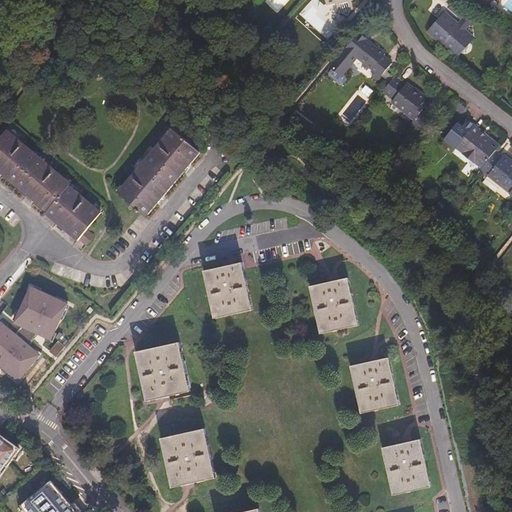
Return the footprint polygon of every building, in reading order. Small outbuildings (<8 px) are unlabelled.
[(328,0),(330,5),(339,3),(341,14),(346,13),(350,18),(354,11),(357,10),(355,0),(328,0)] [(465,8),(456,1),(451,6),(459,14),(465,8)] [(465,8),(459,14),(463,19),(471,26),(481,16),(469,12),(465,8)] [(429,32),(454,55),(472,38),(466,31),(459,23),(448,12),(429,32)] [(463,19),(459,23),(466,31),(471,26),(463,19)] [(361,33),(332,67),(336,69),(339,66),(348,74),(357,63),(360,59),(377,74),(375,78),(380,82),(395,66),(387,59),(387,57),(374,45),(372,48),(367,44),(370,41),(361,33)] [(339,66),(336,69),(332,74),(331,78),(340,86),(345,87),(349,82),(349,79),(346,76),(348,74),(339,66)] [(388,89),(385,93),(396,101),(394,103),(416,120),(414,124),(421,130),(430,118),(422,112),(430,103),(416,92),(416,91),(409,85),(408,87),(396,78),(388,89)] [(300,126),(305,120),(299,115),(293,121),(300,126)] [(311,125),(305,120),(300,126),(309,134),(312,131),(309,129),(311,125)] [(485,167),(497,152),(501,147),(470,122),(457,137),(463,142),(459,147),(485,167)] [(136,210),(143,216),(196,150),(167,127),(114,192),(134,208),(132,210),(135,212),(136,210)] [(0,133),(0,176),(27,199),(34,204),(43,212),(42,214),(69,237),(72,239),(74,241),(76,239),(82,244),(84,243),(89,236),(83,230),(97,212),(66,186),(67,183),(2,131),(0,133)] [(511,160),(506,156),(504,158),(497,152),(485,167),(483,170),(490,177),(485,183),(498,193),(499,192),(508,200),(511,194),(511,160)] [(212,315),(249,306),(238,259),(201,268),(212,315)] [(35,267),(31,272),(39,277),(42,272),(35,267)] [(307,282),(318,329),(355,319),(344,272),(307,282)] [(22,343),(31,346),(33,340),(46,343),(56,303),(19,294),(10,334),(18,336),(18,338),(15,338),(13,339),(12,343),(17,345),(22,343)] [(145,399),(189,389),(178,340),(133,351),(145,399)] [(386,351),(349,360),(361,408),(398,399),(386,351)] [(173,485),(215,474),(204,426),(162,436),(173,485)] [(0,479),(23,449),(0,433),(0,479)] [(394,489),(431,480),(420,433),(383,442),(394,489)] [(79,511),(52,480),(22,506),(26,511),(79,511)]
